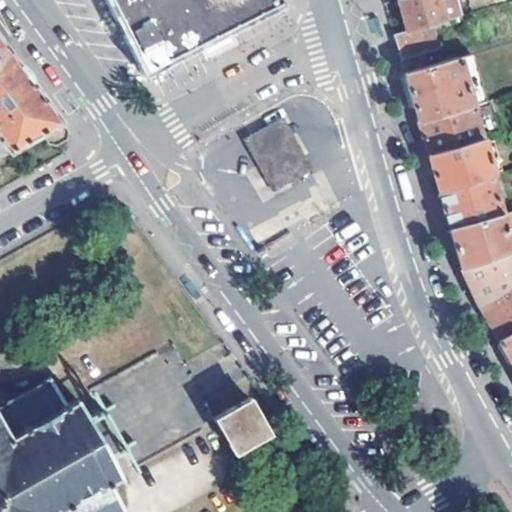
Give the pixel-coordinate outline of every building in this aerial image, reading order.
[(110,0),(145,70),(168,59),(169,61),(201,45),(206,56),(218,50),(231,43),(226,33),(258,16),(257,14),(279,3),(278,0),(110,0)] [(431,26),(446,21),(440,0),(403,0),(400,1),(409,32),(431,26)] [(399,51),(402,61),(438,50),(431,26),(409,32),(395,36),(399,51)] [(0,157),(38,136),(44,144),(55,149),(66,142),(67,133),(34,88),(26,77),(10,55),(5,48),(0,51),(0,157)] [(417,111),(420,123),(475,107),(461,59),(406,75),(411,90),(417,111)] [(423,135),(429,155),(484,140),(475,107),(420,123),(423,135)] [(254,160),(273,194),(314,171),(296,139),(283,117),(243,139),(254,160)] [(434,173),(440,192),(492,177),(495,176),(484,140),(429,155),(434,173)] [(446,212),(451,231),(504,215),(492,177),(440,192),(446,212)] [(511,212),(504,215),(451,231),(454,239),(460,261),(463,269),(511,250),(511,245),(507,230),(511,228),(511,212)] [(473,286),(484,305),(511,289),(511,250),(463,269),(473,286)] [(498,331),(503,341),(511,335),(511,289),(484,305),(498,331)] [(511,356),(511,335),(503,341),(509,351),(511,356)] [(0,511),(120,511),(126,509),(112,482),(119,478),(76,400),(67,404),(54,379),(0,408),(0,511)] [(212,420),(232,454),(267,433),(248,399),(212,420)]
